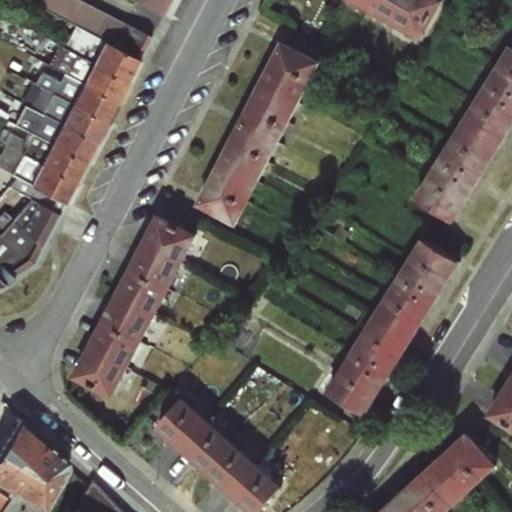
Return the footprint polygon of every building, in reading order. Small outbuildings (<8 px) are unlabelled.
[(24,0),(85,31),(141,58),(152,36),(83,0),(24,0)] [(133,0),(163,15),(170,0),(133,0)] [(352,0),(366,8),(370,0),(352,0)] [(370,0),(366,8),(393,23),(404,0),(370,0)] [(404,0),(393,23),(422,40),(444,0),(404,0)] [(141,58),(85,31),(74,52),(130,79),(141,58)] [(312,80),(322,60),(282,39),(272,59),(312,80)] [(130,79),(74,52),(59,44),(48,65),(63,73),(119,98),(130,79)] [(511,70),(511,44),(499,63),(511,70)] [(301,101),(312,80),(272,59),(261,80),(301,101)] [(511,97),(511,70),(499,63),(487,82),(511,97)] [(119,98),(63,73),(59,81),(41,72),(35,84),(39,86),(109,118),(119,98)] [(291,121),(301,101),(261,80),(250,101),(291,121)] [(511,124),(511,97),(487,82),(475,101),(511,124)] [(109,118),(39,86),(28,106),(97,141),(109,118)] [(280,142),(291,121),(250,101),(240,121),(280,142)] [(503,145),(511,130),(511,124),(475,101),(463,120),(503,145)] [(97,141),(28,106),(24,113),(20,111),(14,124),(26,130),(87,160),(97,141)] [(490,164),(503,145),(463,120),(451,140),(490,164)] [(269,162),(280,142),(240,121),(229,142),(269,162)] [(87,160),(26,130),(22,138),(9,131),(2,144),(4,144),(76,180),(87,160)] [(478,183),(490,164),(451,140),(438,159),(478,183)] [(259,183),(269,162),(229,142),(218,162),(259,183)] [(76,180),(4,144),(0,152),(0,151),(0,168),(16,177),(10,188),(31,199),(59,213),(76,180)] [(466,203),(478,183),(438,159),(426,178),(466,203)] [(248,204),(259,183),(218,162),(208,183),(248,204)] [(454,222),(466,203),(426,178),(414,197),(454,222)] [(237,224),(248,204),(208,183),(197,204),(237,224)] [(31,199),(13,217),(0,231),(0,285),(5,283),(34,263),(59,213),(31,199)] [(0,214),(0,231),(13,217),(4,210),(0,214)] [(200,235),(158,213),(144,240),(185,262),(200,235)] [(450,281),(462,261),(422,237),(410,257),(450,281)] [(185,262),(144,240),(130,267),(171,289),(185,262)] [(438,300),(450,281),(410,257),(398,276),(438,300)] [(171,289),(130,267),(116,293),(157,316),(171,289)] [(426,319),(438,300),(398,276),(387,295),(426,319)] [(157,316),(116,293),(103,319),(143,342),(157,316)] [(414,339),(426,319),(387,295),(375,314),(414,339)] [(402,358),(414,339),(375,314),(363,334),(402,358)] [(143,342),(103,319),(89,346),(129,369),(143,342)] [(391,377),(402,358),(363,334),(351,353),(391,377)] [(129,369),(89,346),(73,377),(114,398),(129,369)] [(379,396),(391,377),(351,353),(339,372),(379,396)] [(367,416),(379,396),(339,372),(327,392),(367,416)] [(511,373),(503,388),(511,394),(511,373)] [(511,394),(503,388),(486,414),(511,430),(511,394)] [(183,450),(209,419),(183,396),(156,427),(183,450)] [(0,450),(0,484),(5,487),(38,433),(20,418),(0,450)] [(206,472),(232,439),(209,419),(183,450),(206,472)] [(500,464),(469,431),(452,446),(482,480),(500,464)] [(56,448),(38,433),(5,487),(25,498),(56,448)] [(231,494),(257,462),(232,439),(206,472),(231,494)] [(482,480),(452,446),(435,462),(465,495),(482,480)] [(68,459),(56,448),(25,498),(46,510),(70,466),(68,459)] [(257,462),(231,494),(251,511),(258,511),(283,485),(257,462)] [(465,495),(435,462),(418,478),(448,511),(465,495)] [(446,511),(448,511),(418,478),(400,493),(417,511),(446,511)] [(0,486),(0,504),(8,492),(0,486)] [(417,511),(400,493),(383,509),(385,511),(417,511)] [(11,498),(3,511),(28,511),(30,508),(11,498)]
